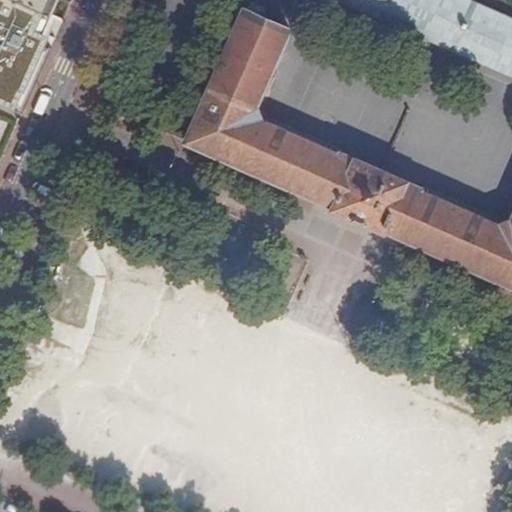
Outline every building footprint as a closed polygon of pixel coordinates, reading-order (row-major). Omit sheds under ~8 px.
[(32,51),(48,14),(17,0),(16,0),(7,22),(21,28),(14,44),(32,51)] [(17,0),(48,14),(53,0),(17,0)] [(293,0),(282,25),(293,30),(305,0),(293,0)] [(343,0),(511,74),(511,18),(469,0),(343,0)] [(388,231),(511,286),(511,224),(502,227),(424,193),(425,191),(341,153),(340,155),(262,121),(258,110),(293,30),(282,25),(249,11),(191,143),(336,208),(337,210),(386,233),(388,231)]
